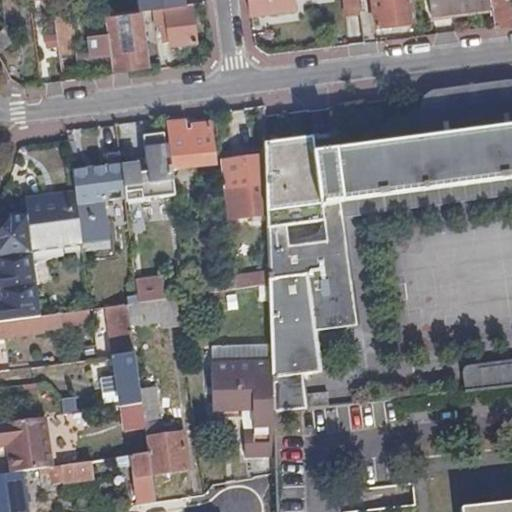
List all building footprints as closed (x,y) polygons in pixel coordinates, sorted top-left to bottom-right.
[(167,9),(193,6),(192,0),(162,0),(164,3),(167,9)] [(296,13),(294,0),(250,0),(253,19),(296,13)] [(360,0),(343,0),(347,30),(350,30),(352,47),(366,45),(360,0)] [(416,24),(412,0),(375,0),(378,28),(416,24)] [(432,0),(434,17),(494,9),(492,0),(432,0)] [(511,8),(509,1),(511,0),(492,0),(494,9),(497,29),(511,27),(511,8)] [(113,56),(115,71),(149,67),(144,23),(154,22),(155,27),(162,26),(165,42),(171,41),(172,46),(173,46),(174,51),(187,50),(186,45),(198,43),(193,6),(167,9),(158,10),(107,16),(110,35),(113,56)] [(57,29),(63,68),(79,66),(74,28),(77,28),(76,15),(56,17),(57,29)] [(0,53),(16,38),(6,27),(0,32),(0,53)] [(93,59),(113,56),(110,35),(90,37),(93,59)] [(511,90),(506,91),(503,93),(501,96),(501,99),(503,113),(496,114),(499,132),(460,137),(457,120),(451,120),(449,106),(446,102),(441,100),(437,99),(432,101),(430,105),(429,107),(429,112),(409,115),(412,143),(317,156),(315,140),(265,146),(266,157),(268,217),(269,231),(270,277),(271,287),(273,364),(275,414),(332,408),(330,395),(307,398),(304,378),(322,375),(317,335),(318,335),(316,318),(353,313),(343,244),(328,246),(289,251),(286,229),(325,224),(323,208),(511,183),(511,90)] [(187,123),(167,125),(169,147),(171,158),(188,156),(190,170),(216,166),(210,126),(193,128),(193,126),(188,126),(187,123)] [(163,199),(176,197),(171,158),(169,147),(166,148),(164,135),(144,138),(149,175),(124,178),(127,204),(128,204),(163,199)] [(229,221),(268,217),(266,157),(227,162),(232,192),(225,193),(229,221)] [(123,172),(74,178),(76,196),(78,206),(100,204),(107,249),(132,246),(127,204),(124,178),(123,172)] [(76,196),(27,204),(28,212),(29,217),(33,252),(83,245),(78,206),(76,196)] [(271,287),(270,277),(237,281),(238,291),(271,287)] [(102,284),(106,309),(107,309),(128,306),(140,305),(139,298),(136,298),(133,280),(102,284)] [(237,281),(237,280),(199,285),(200,291),(189,293),(190,298),(238,291),(237,281)] [(158,285),(138,287),(139,298),(140,305),(161,302),(158,285)] [(38,292),(37,287),(21,289),(24,310),(12,312),(11,301),(0,302),(0,323),(41,318),(38,292)] [(46,291),(38,292),(41,318),(54,316),(51,295),(46,295),(46,291)] [(165,328),(183,326),(179,299),(161,302),(140,305),(128,306),(131,326),(164,322),(165,328)] [(67,307),(68,314),(80,312),(79,305),(67,307)] [(107,309),(115,359),(136,355),(131,326),(128,306),(107,309)] [(41,318),(0,323),(0,341),(44,336),(44,334),(61,332),(59,315),(54,316),(41,318)] [(136,355),(115,359),(118,378),(120,393),(122,408),(143,405),(141,392),(136,355)] [(247,458),(277,457),(275,414),(273,364),(213,366),(215,422),(244,421),(244,413),(255,413),(255,434),(246,434),(247,458)] [(475,392),(511,388),(511,366),(473,370),(475,392)] [(160,389),(141,392),(143,405),(150,454),(154,475),(201,469),(197,446),(186,447),(184,435),(167,437),(160,389)] [(78,414),(76,398),(63,400),(64,401),(66,416),(78,414)] [(13,474),(52,468),(46,419),(0,425),(3,447),(10,447),(13,474)] [(150,454),(128,457),(129,465),(134,464),(140,506),(158,504),(154,475),(150,454)] [(55,486),(96,479),(94,462),(52,468),(52,470),(54,480),(55,486)] [(0,511),(28,511),(23,476),(0,479),(0,511)] [(340,510),(415,507),(414,484),(339,487),(340,510)]
